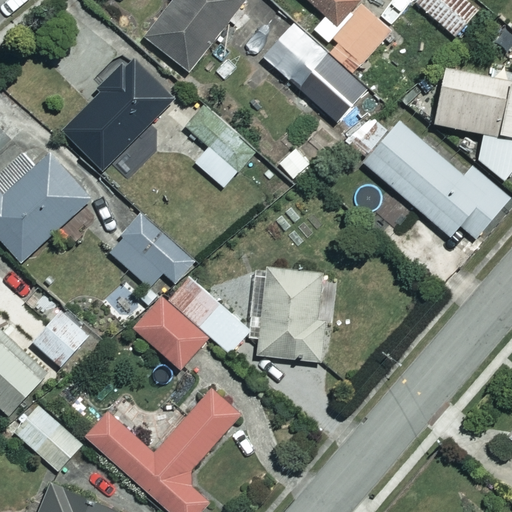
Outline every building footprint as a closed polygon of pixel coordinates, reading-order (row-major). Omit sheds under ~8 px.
[(242,0),(169,0),(142,34),(186,69),(242,0)] [(332,44),(366,4),(361,0),(307,0),(325,16),(314,29),(332,44)] [(478,9),(468,0),(414,0),(454,36),(478,9)] [(366,4),(332,44),(328,48),(354,71),(392,27),(366,4)] [(334,57),(294,22),(262,59),(302,93),(334,57)] [(174,100),(133,58),(61,128),(101,170),(174,100)] [(475,157),(505,179),(511,167),(511,79),(444,65),(432,120),(480,131),(475,157)] [(275,168),(206,109),(189,129),(209,146),(196,162),(223,185),(237,170),(258,188),(275,168)] [(463,172),(402,116),(364,158),(447,233),(457,223),(473,237),(508,199),(470,164),(463,172)] [(309,163),(295,147),(279,162),(293,178),(309,163)] [(88,194),(46,152),(2,196),(0,193),(0,236),(22,259),(88,194)] [(143,210),(107,251),(134,275),(123,287),(139,301),(164,273),(174,282),(196,257),(143,210)] [(319,275),(264,270),(257,353),(319,359),(323,318),(315,317),(319,275)] [(248,329),(186,272),(135,327),(178,367),(209,333),(228,351),(248,329)] [(86,332),(58,310),(33,342),(61,364),(86,332)] [(46,370),(0,329),(0,404),(9,413),(46,370)] [(238,410),(207,384),(152,451),(105,412),(85,437),(175,511),(198,511),(212,496),(185,474),(238,410)] [(81,442),(36,404),(13,431),(58,469),(81,442)] [(113,511),(56,481),(39,511),(113,511)]
